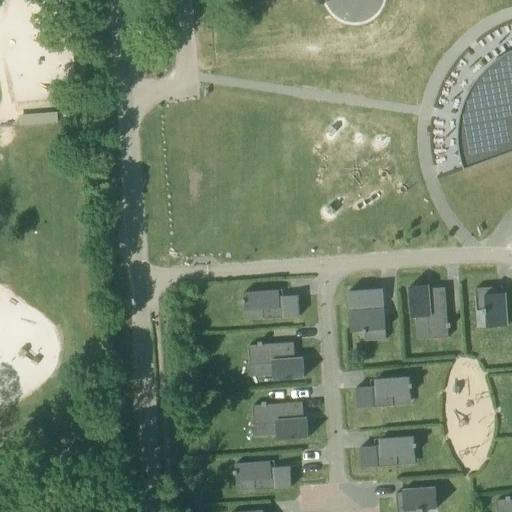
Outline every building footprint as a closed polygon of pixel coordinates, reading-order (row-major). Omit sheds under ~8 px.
[(327,0),(328,1),(323,5),(335,18),(345,23),(356,25),(367,22),(376,16),(383,8),(385,0),(327,0)] [(511,47),(505,51),(494,58),(487,65),(480,72),(476,78),(474,82),(471,86),(469,90),(467,95),(465,99),(463,104),(461,109),(460,114),(459,119),(459,124),(458,129),(458,134),(459,139),(460,144),(461,149),(462,154),(463,167),(464,171),(480,165),(511,153),(511,47)] [(16,114),(16,126),(46,125),(46,113),(16,114)] [(276,120),(174,126),(175,155),(228,152),(232,222),(282,219),(276,120)] [(427,317),(429,339),(448,338),(447,328),(450,328),(450,324),(447,324),(445,288),(428,289),(428,286),(408,287),(411,318),(427,317)] [(486,314),(487,328),(508,326),(505,293),(503,294),(502,287),(475,289),(476,297),(485,296),(486,309),(483,309),(483,314),(486,314)] [(347,291),(350,332),(362,331),(362,333),(366,333),(365,331),(384,329),(382,289),(347,291)] [(263,310),(264,319),(300,317),(298,296),(278,298),(277,291),(243,293),(244,300),(242,300),(242,304),(244,304),(245,311),(263,310)] [(250,365),(272,364),(273,380),(304,378),(303,358),(295,359),(294,343),(262,345),(262,342),(257,342),(257,345),(248,346),(250,365)] [(376,387),(355,388),(357,409),(392,406),(392,397),(410,395),(410,388),(412,388),(412,384),(409,384),(409,377),(375,380),(376,387)] [(303,419),(302,402),(267,405),(266,402),(262,402),(262,405),(253,406),(254,425),(276,424),(277,440),(308,438),(307,419),(303,419)] [(413,437),(380,439),(380,446),(360,448),(361,468),(397,466),(396,456),(414,455),(414,448),(416,448),(416,444),(414,444),(413,437)] [(269,466),(289,465),(289,455),(269,457),(269,466)] [(236,475),(237,482),(255,481),(256,491),(291,488),(290,467),(269,469),(269,462),(235,465),(236,472),(233,472),(234,476),(236,475)] [(403,493),(396,493),(397,511),(404,511),(405,511),(418,510),(417,511),(423,511),(423,510),(437,509),(435,488),(403,490),(403,493)] [(506,500),(496,500),(496,511),(511,511),(511,499),(510,499),(510,497),(506,497),(506,500)]
